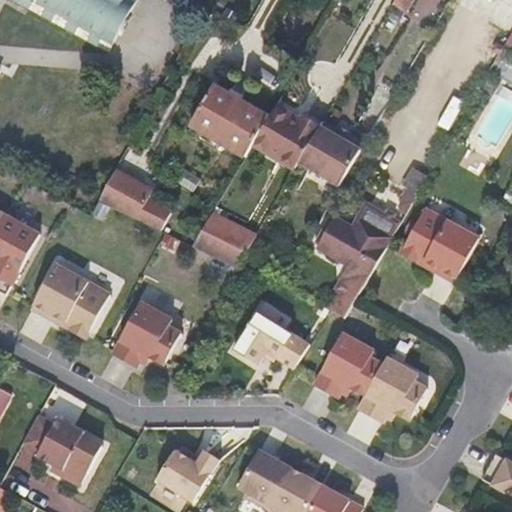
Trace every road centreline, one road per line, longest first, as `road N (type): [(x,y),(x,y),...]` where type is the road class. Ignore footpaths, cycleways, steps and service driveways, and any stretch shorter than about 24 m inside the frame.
road 1 (residential): [(420,497),(277,414),(138,416),(0,337)]
road 2 (residential): [(416,320),(500,371),(420,497)]
